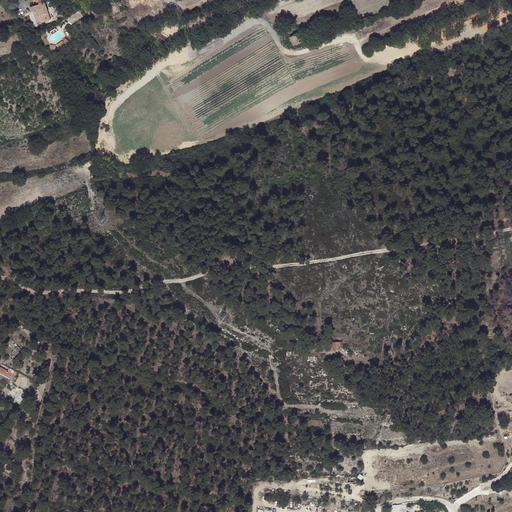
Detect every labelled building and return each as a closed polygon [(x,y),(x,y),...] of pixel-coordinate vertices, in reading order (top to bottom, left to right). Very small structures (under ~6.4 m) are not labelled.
[(45,18),(46,20),(53,17),(46,1),(45,0),(39,0),(40,2),(39,2),(31,6),(34,11),(36,10),(40,20),(42,19),(45,18)] [(293,45),(301,42),(297,33),(290,35),(293,45)] [(58,44),(52,43),(52,46),(53,46),(58,47),(59,48),(66,42),(71,39),(67,36),(64,40),(64,39),(58,44)] [(19,344),(15,341),(13,343),(9,348),(13,351),(17,347),(19,344)] [(332,349),(341,349),(341,341),(333,341),(332,349)] [(6,366),(0,362),(0,369),(13,377),(15,372),(14,372),(16,367),(12,365),(11,369),(6,366)]
